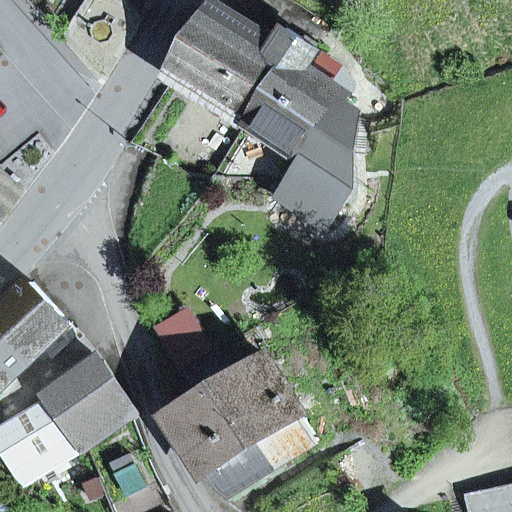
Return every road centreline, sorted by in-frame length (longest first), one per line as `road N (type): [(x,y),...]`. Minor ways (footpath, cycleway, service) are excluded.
road 1 (residential): [(57,199),(102,246),(168,453),(201,511)]
road 2 (tertiary): [(177,0),(57,199)]
